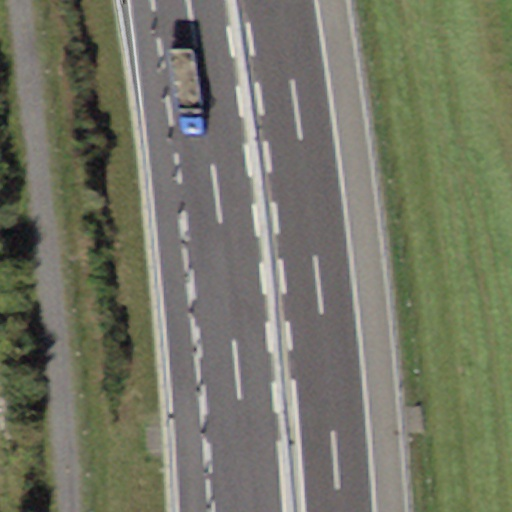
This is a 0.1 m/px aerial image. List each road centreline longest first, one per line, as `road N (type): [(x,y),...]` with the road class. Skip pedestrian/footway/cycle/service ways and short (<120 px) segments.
road 1 (motorway): [(338,511),(310,207),(278,0)]
road 2 (track): [(34,0),(52,164),(35,511)]
road 3 (motorway): [(187,0),(238,411)]
